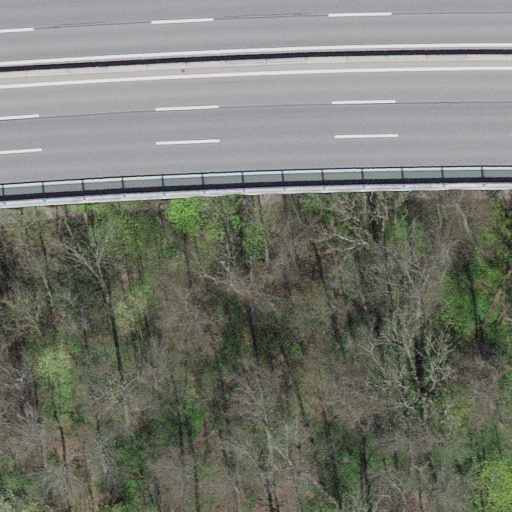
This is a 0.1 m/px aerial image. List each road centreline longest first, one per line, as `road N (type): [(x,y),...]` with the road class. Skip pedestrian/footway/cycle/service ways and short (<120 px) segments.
road 1 (track): [(0,216),(210,198),(511,188)]
road 2 (motorway): [(0,133),(511,116)]
road 3 (motorway): [(288,0),(0,15)]
